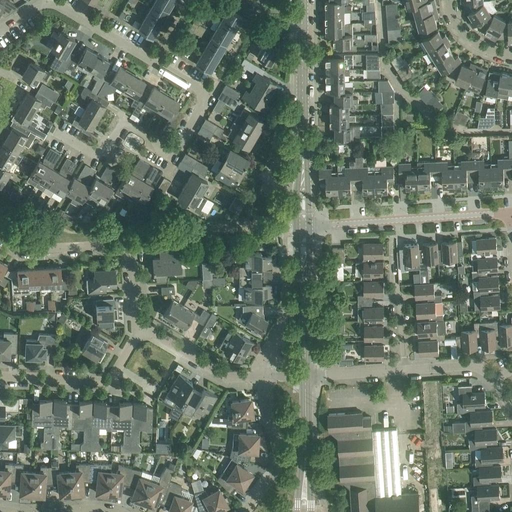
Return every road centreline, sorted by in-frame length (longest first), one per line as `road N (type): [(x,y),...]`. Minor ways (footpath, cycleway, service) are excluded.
road 1 (residential): [(55,131),(99,154),(123,124),(175,151),(203,95),(50,4),(0,31)]
road 2 (residential): [(137,330),(125,245),(27,250),(0,236)]
road 3 (residential): [(309,226),(508,212)]
road 4 (tertiary): [(303,183),(300,0)]
road 5 (residential): [(137,330),(103,381),(0,377)]
road 6 (residential): [(263,377),(282,456),(245,511)]
road 7 (residential): [(263,377),(228,377),(137,330)]
